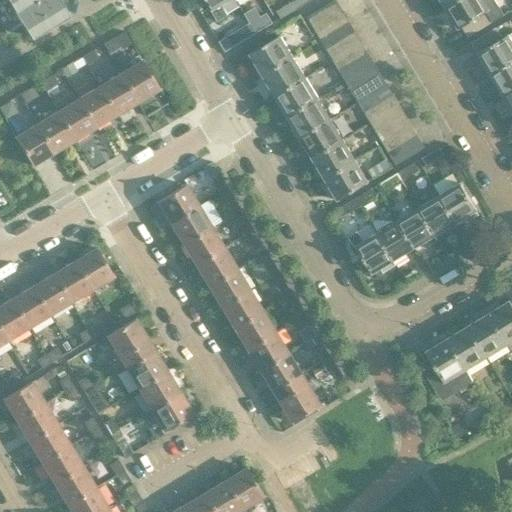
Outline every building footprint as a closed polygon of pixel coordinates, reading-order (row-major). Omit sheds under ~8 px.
[(0,0),(0,24),(6,34),(22,25),(29,37),(71,12),(70,11),(78,6),(74,0),(70,0),(66,3),(64,1),(59,4),(56,0),(0,0)] [(230,0),(206,0),(208,3),(207,4),(217,21),(227,15),(221,6),(230,0)] [(297,9),(312,0),(296,0),(293,2),(297,9)] [(321,24),(342,11),(336,0),(315,13),(321,24)] [(439,0),(444,8),(458,0),(439,0)] [(494,0),(458,0),(444,8),(457,30),(461,27),(468,38),(504,16),(494,0)] [(297,9),(293,2),(277,12),(281,19),(297,9)] [(321,24),(314,29),(320,39),(349,22),(342,11),(321,24)] [(321,24),(315,13),(307,18),(314,29),(321,24)] [(266,14),(250,25),(256,34),(272,23),(266,14)] [(349,22),(320,39),(326,49),(334,45),(355,32),(349,22)] [(250,25),(244,28),(250,37),(256,34),(250,25)] [(496,29),(471,43),(477,54),(490,75),(511,61),(511,33),(509,36),(508,35),(502,39),(496,29)] [(361,43),(355,32),(334,45),(340,55),(361,43)] [(238,44),(232,35),(219,43),(225,52),(238,44)] [(262,76),(294,57),(281,36),(249,55),(262,76)] [(115,38),(104,44),(108,51),(119,45),(115,38)] [(367,53),(361,43),(340,55),(346,66),(367,53)] [(333,60),(340,55),(334,45),(326,49),(333,60)] [(93,51),(82,57),(87,64),(97,58),(93,51)] [(374,64),(367,53),(346,66),(339,70),(345,81),(374,64)] [(339,70),(346,66),(340,55),(333,60),(339,70)] [(294,57),(262,76),(275,97),(306,78),(294,57)] [(120,74),(137,102),(159,89),(141,61),(120,74)] [(511,61),(490,75),(502,96),(511,90),(511,61)] [(71,64),(61,70),(65,77),(76,71),(71,64)] [(359,87),(380,74),(374,64),(345,81),(351,91),(359,87)] [(137,102),(120,74),(99,86),(116,115),(137,102)] [(365,97),(386,85),(380,74),(359,87),(365,97)] [(58,83),(52,75),(40,82),(45,91),(58,83)] [(306,78),(275,97),(287,118),(319,99),(306,78)] [(372,108),(393,95),(386,85),(365,97),(372,108)] [(116,115),(99,86),(78,99),(95,127),(116,115)] [(37,96),(32,87),(20,94),(25,103),(37,96)] [(359,87),(351,91),(358,102),(365,97),(359,87)] [(511,90),(502,96),(511,112),(511,90)] [(372,108),(364,112),(370,123),(399,106),(393,95),(372,108)] [(365,97),(358,102),(364,112),(372,108),(365,97)] [(95,127),(78,99),(57,112),(74,140),(95,127)] [(319,99),(287,118),(300,139),(331,120),(319,99)] [(9,102),(0,107),(0,108),(5,118),(12,114),(14,109),(9,102)] [(384,129),(405,116),(399,106),(370,123),(377,133),(384,129)] [(36,124),(53,153),(74,140),(57,112),(36,124)] [(391,139),(411,126),(405,116),(384,129),(391,139)] [(331,120),(300,139),(312,159),(344,140),(331,120)] [(53,153),(36,124),(14,137),(32,166),(53,153)] [(397,149),(418,137),(411,126),(391,139),(397,149)] [(384,129),(377,133),(383,144),(391,139),(384,129)] [(397,149),(389,154),(396,165),(425,148),(418,137),(397,149)] [(391,139),(383,144),(389,154),(397,149),(391,139)] [(312,159),(324,180),(356,161),(344,140),(312,159)] [(439,149),(422,159),(426,166),(443,155),(439,149)] [(356,161),(324,180),(337,201),(369,182),(356,161)] [(397,174),(401,181),(418,171),(414,164),(397,174)] [(384,191),(401,181),(397,174),(380,184),(384,191)] [(212,183),(218,194),(227,188),(221,178),(212,183)] [(460,183),(438,196),(455,224),(465,218),(467,222),(478,215),(476,212),(477,211),(460,183)] [(170,223),(198,206),(185,185),(157,202),(170,223)] [(227,188),(218,194),(225,204),(233,199),(227,188)] [(372,189),(355,199),(359,206),(376,196),(372,189)] [(447,229),(455,224),(438,196),(418,208),(437,240),(449,232),(447,229)] [(343,216),(359,206),(355,199),(339,209),(343,216)] [(198,206),(170,223),(182,245),(211,227),(198,206)] [(424,247),(437,240),(418,208),(397,221),(414,249),(422,244),(424,247)] [(238,225),(244,236),(252,231),(246,220),(238,225)] [(406,254),(414,249),(397,221),(376,234),(395,265),(408,258),(406,254)] [(211,227),(182,245),(195,265),(223,248),(211,227)] [(252,231),(244,236),(250,246),(259,241),(252,231)] [(395,265),(376,234),(364,241),(358,232),(348,238),(358,255),(360,254),(372,275),(381,269),(383,273),(395,265)] [(74,261),(91,289),(112,276),(95,248),(74,261)] [(208,286),(236,269),(223,248),(195,265),(208,286)] [(74,261),(53,274),(70,302),(91,289),(74,261)] [(263,267),(269,278),(278,272),(272,262),(263,267)] [(220,307),(249,290),(236,269),(208,286),(220,307)] [(278,272),(269,278),(275,288),(284,283),(278,272)] [(32,286),(49,315),(70,302),(53,274),(32,286)] [(11,299),(28,327),(49,315),(32,286),(11,299)] [(233,328),(261,311),(249,290),(220,307),(233,328)] [(0,305),(0,328),(7,340),(28,327),(11,299),(0,305)] [(485,308),(507,345),(511,342),(511,305),(509,301),(497,308),(494,303),(485,308)] [(119,310),(124,318),(134,312),(129,304),(119,310)] [(289,309),(295,320),(303,315),(297,304),(289,309)] [(487,358),(507,345),(485,308),(476,314),(479,319),(467,326),(487,358)] [(233,328),(246,349),(274,332),(261,311),(233,328)] [(310,325),(303,315),(295,320),(301,330),(310,325)] [(106,336),(125,367),(153,350),(135,319),(106,336)] [(99,322),(89,328),(94,337),(104,331),(99,322)] [(466,371),(466,370),(487,358),(467,326),(455,333),(452,328),(443,333),(466,371)] [(94,337),(89,328),(78,335),(84,343),(94,337)] [(259,370),(287,353),(274,332),(246,349),(259,370)] [(473,381),(466,370),(466,371),(443,333),(435,339),(438,344),(425,351),(429,358),(419,364),(441,400),(473,381)] [(314,337),(308,341),(311,346),(317,342),(314,337)] [(314,351),(320,362),(329,356),(322,346),(314,351)] [(57,348),(46,354),(52,363),(62,356),(57,348)] [(166,371),(153,350),(125,367),(138,388),(166,371)] [(271,391),(299,374),(287,353),(259,370),(271,391)] [(52,363),(46,354),(36,360),(41,369),(52,363)] [(335,367),(329,356),(320,362),(326,372),(335,367)] [(321,365),(312,371),(317,377),(325,372),(321,365)] [(179,392),(166,371),(138,388),(150,409),(179,392)] [(15,373),(5,379),(10,388),(20,382),(15,373)] [(299,374),(271,391),(290,422),(318,405),(299,374)] [(58,381),(64,391),(72,386),(66,376),(58,381)] [(77,382),(84,393),(92,387),(86,377),(77,382)] [(0,393),(10,388),(5,379),(0,382),(0,393)] [(16,421),(44,404),(31,382),(3,399),(16,421)] [(79,396),(72,386),(64,391),(70,402),(79,396)] [(98,398),(92,387),(84,393),(90,403),(98,398)] [(179,392),(150,409),(164,431),(192,414),(179,392)] [(44,404),(16,421),(28,442),(57,425),(44,404)] [(489,414),(483,417),(490,427),(495,424),(489,414)] [(83,423),(89,433),(98,428),(91,418),(83,423)] [(103,424),(109,435),(118,429),(111,419),(103,424)] [(57,425),(28,442),(41,463),(69,446),(57,425)] [(104,438),(98,428),(89,433),(95,443),(104,438)] [(124,440),(118,429),(109,435),(115,445),(124,440)] [(69,446),(41,463),(54,484),(82,467),(69,446)] [(108,465),(115,475),(123,470),(117,460),(108,465)] [(95,488),(82,467),(54,484),(66,505),(95,488)] [(224,481),(241,509),(262,496),(245,468),(224,481)] [(129,480),(123,470),(115,475),(121,485),(129,480)] [(203,494),(213,511),(235,511),(241,509),(224,481),(203,494)] [(70,511),(101,511),(107,509),(95,488),(66,505),(70,511)] [(182,506),(185,511),(213,511),(203,494),(182,506)] [(134,507),(137,511),(148,511),(149,511),(143,502),(134,507)]
